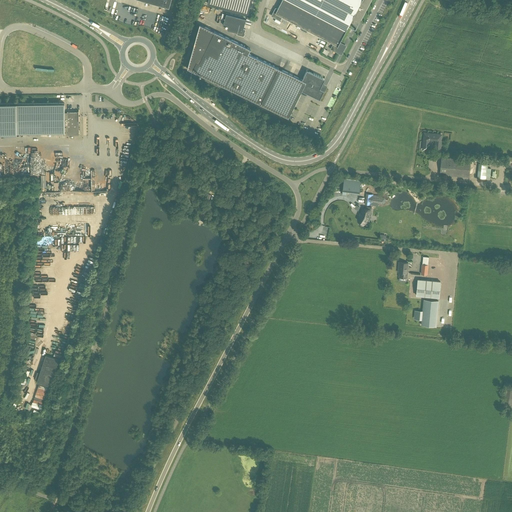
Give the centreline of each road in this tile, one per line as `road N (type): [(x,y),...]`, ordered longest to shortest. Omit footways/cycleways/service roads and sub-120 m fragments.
road 1 (secondary): [(150,63),(256,146),(305,161),(335,141),(412,0)]
road 2 (unclassified): [(147,511),(295,219)]
road 3 (unclassified): [(111,92),(129,104),(169,96),(285,178),(298,196),(295,219)]
road 4 (residential): [(345,71),(254,29),(262,0)]
road 5 (unclassified): [(117,511),(54,500),(0,473)]
